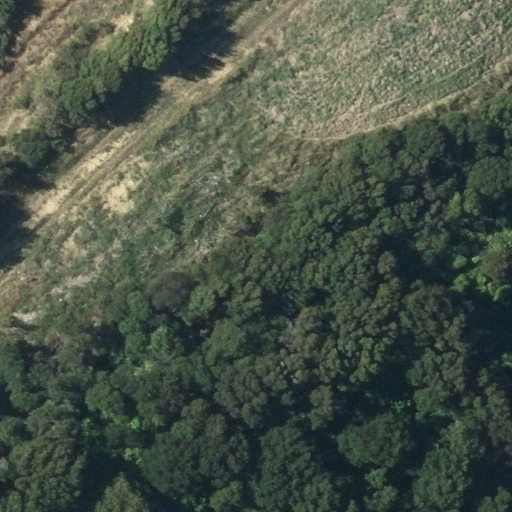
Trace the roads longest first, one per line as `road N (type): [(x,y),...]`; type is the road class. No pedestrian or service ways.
road 1 (track): [(269,0),(0,242)]
road 2 (track): [(96,0),(0,82)]
